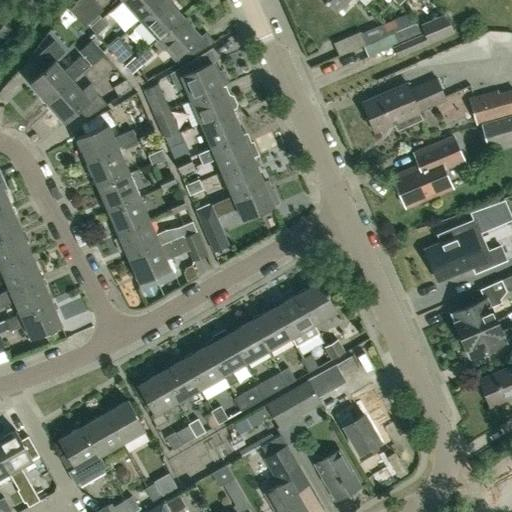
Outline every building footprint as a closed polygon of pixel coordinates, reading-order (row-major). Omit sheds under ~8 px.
[(76,0),(71,7),(86,24),(89,27),(89,26),(91,24),(90,22),(99,14),(98,14),(103,10),(94,0),(76,0)] [(126,0),(140,15),(156,0),(126,0)] [(158,35),(183,12),(171,0),(156,0),(140,15),(158,35)] [(326,0),(334,9),(343,0),(326,0)] [(158,35),(181,61),(198,51),(189,41),(200,31),(183,12),(158,35)] [(89,26),(94,32),(97,35),(109,25),(99,14),(90,22),(91,24),(89,26)] [(420,33),(392,45),(393,47),(397,56),(452,31),(448,21),(441,14),(420,23),(423,31),(420,33)] [(392,45),(420,33),(416,23),(399,31),(394,20),(383,25),(387,35),(364,45),(369,56),(393,47),(392,45)] [(339,56),(364,45),(387,35),(383,25),(361,34),(360,32),(334,43),(339,56)] [(122,62),(133,53),(118,36),(112,41),(107,46),(122,62)] [(85,55),(97,45),(91,39),(78,51),(80,53),(63,67),(55,58),(64,50),(54,39),(33,58),(43,68),(30,80),(47,100),(72,77),(91,61),(85,55)] [(85,55),(91,61),(93,64),(104,54),(97,45),(85,55)] [(237,83),(254,77),(244,52),(227,58),(237,83)] [(132,74),(143,63),(136,55),(124,65),(132,74)] [(217,72),(211,57),(191,66),(189,61),(170,73),(177,89),(186,85),(191,96),(222,83),(227,81),(222,70),(217,72)] [(396,128),(421,117),(419,112),(447,100),(436,76),(408,87),(406,83),(362,102),(375,130),(394,122),(396,128)] [(72,77),(47,100),(65,120),(78,108),(86,118),(107,105),(98,93),(89,101),(88,99),(90,98),(72,77)] [(118,96),(132,89),(126,78),(112,87),(118,96)] [(154,110),(166,105),(161,93),(162,93),(158,83),(143,89),(153,112),(154,111),(154,110)] [(201,120),(237,104),(235,98),(232,97),(229,98),(222,83),(191,96),(201,120)] [(481,125),(511,116),(511,88),(470,98),(477,125),(481,124),(481,125)] [(211,144),(242,130),(233,109),(236,108),(237,105),(237,104),(201,120),(211,144)] [(163,134),(164,134),(177,128),(168,107),(167,107),(166,105),(154,110),(154,111),(153,112),(163,134)] [(88,160),(137,138),(134,130),(116,138),(110,126),(117,123),(112,110),(88,123),(91,130),(78,135),(88,160)] [(511,116),(481,125),(488,149),(511,142),(511,116)] [(142,142),(156,136),(151,126),(137,133),(142,142)] [(182,141),(177,128),(164,134),(165,136),(164,136),(169,147),(182,141)] [(221,168),(252,155),(258,152),(252,140),(247,142),(242,130),(211,144),(212,147),(198,153),(203,164),(217,158),(221,168)] [(406,204),(451,185),(443,168),(464,159),(454,135),(414,152),(420,165),(394,176),(406,204)] [(99,184),(129,170),(121,150),(139,142),(137,138),(88,160),(99,184)] [(152,165),(166,159),(161,148),(148,154),(152,165)] [(179,171),(193,165),(188,154),(174,160),(179,171)] [(231,192),(263,179),(252,155),(221,168),(231,192)] [(109,208),(139,194),(129,170),(99,184),(109,208)] [(163,189),(177,184),(172,172),(157,178),(163,189)] [(0,207),(10,203),(0,178),(0,207)] [(189,195),(203,189),(199,178),(184,184),(189,195)] [(242,217),(273,204),(273,203),(278,201),(273,189),(268,191),(263,179),(231,192),(232,194),(211,203),(216,215),(237,206),(242,217)] [(119,232),(150,219),(139,194),(109,208),(119,232)] [(173,214),(187,208),(182,195),(167,201),(173,214)] [(213,252),(228,246),(209,202),(195,208),(200,219),(213,252)] [(0,235),(21,227),(10,203),(0,207),(0,235)] [(129,256),(170,238),(167,229),(156,234),(150,219),(119,232),(129,256)] [(438,279),(471,265),(475,272),(507,259),(501,243),(487,249),(480,231),(474,219),(438,235),(442,243),(426,250),(438,279)] [(178,227),(181,233),(182,235),(196,228),(193,221),(179,227),(178,227)] [(0,264),(0,265),(31,251),(21,227),(0,235),(0,264)] [(170,238),(129,256),(140,280),(157,273),(158,275),(161,276),(174,270),(175,268),(170,256),(189,248),(193,259),(207,253),(196,228),(182,235),(181,233),(170,238)] [(10,288),(41,275),(31,251),(0,265),(0,264),(0,275),(4,273),(10,288)] [(507,291),(511,288),(511,274),(502,279),(507,291)] [(20,312),(51,299),(41,275),(10,288),(11,290),(0,294),(0,307),(3,307),(16,301),(20,312)] [(296,293),(312,322),(336,308),(319,280),(296,293)] [(312,322),(296,293),(273,306),(290,335),(297,347),(318,334),(312,322)] [(461,334),(497,319),(491,305),(490,305),(487,297),(452,312),(456,320),(455,321),(461,334)] [(51,299),(20,312),(5,319),(0,320),(0,352),(7,350),(0,333),(0,332),(10,329),(25,322),(31,337),(62,324),(51,299)] [(267,348),(290,335),(273,306),(250,319),(267,348)] [(244,361),(267,348),(250,319),(228,332),(244,361)] [(497,319),(461,334),(467,348),(468,348),(471,356),(506,341),(505,340),(511,336),(511,327),(511,326),(502,330),(497,319)] [(244,361),(228,332),(226,329),(225,328),(212,336),(211,337),(213,340),(205,345),(222,374),(229,385),(238,380),(231,368),(244,361)] [(330,359),(345,351),(338,338),(323,346),(330,359)] [(199,387),(222,374),(205,345),(183,358),(199,387)] [(308,372),(318,367),(310,353),(301,359),(308,372)] [(344,377),(350,373),(359,369),(351,355),(337,363),(336,363),(308,377),(319,396),(347,381),(344,377)] [(177,400),(199,387),(183,358),(160,371),(177,400)] [(511,364),(479,379),(490,406),(511,396),(511,364)] [(286,385),(296,379),(288,366),(278,372),(286,385)] [(161,409),(177,400),(160,371),(137,384),(154,413),(150,416),(156,426),(167,419),(161,409)] [(319,396),(308,377),(306,378),(307,379),(266,404),(271,414),(279,426),(301,414),(321,402),(318,397),(319,396)] [(263,398),(273,392),(266,379),(255,384),(263,398)] [(236,403),(240,411),(250,406),(243,392),(233,397),(236,403)] [(105,413),(121,441),(144,428),(128,399),(105,413)] [(265,404),(245,415),(251,425),(260,420),(271,414),(265,404)] [(218,424),(218,423),(228,418),(220,405),(211,410),(218,424)] [(355,417),(352,411),(341,418),(359,450),(380,438),(365,411),(355,417)] [(99,454),(121,441),(105,413),(82,426),(99,454)] [(196,437),(205,431),(198,417),(188,423),(196,437)] [(107,467),(99,454),(82,426),(59,439),(76,467),(69,472),(76,485),(107,467)] [(19,488),(29,482),(19,464),(39,453),(28,434),(21,438),(15,428),(0,436),(0,455),(9,470),(19,488)] [(172,450),(183,444),(175,430),(165,436),(172,450)] [(277,511),(308,511),(297,492),(310,484),(286,444),(263,458),(279,484),(266,491),(277,511)] [(336,498),(360,485),(340,450),(316,463),(336,498)] [(0,475),(9,470),(0,455),(0,475)] [(237,507),(248,501),(234,477),(223,483),(237,507)] [(29,482),(19,488),(17,489),(24,501),(26,500),(29,506),(40,500),(29,482)] [(152,501),(162,496),(154,482),(145,487),(152,501)] [(128,511),(131,511),(139,508),(132,495),(122,500),(128,511)] [(3,496),(0,498),(0,511),(7,511),(11,510),(3,496)]
